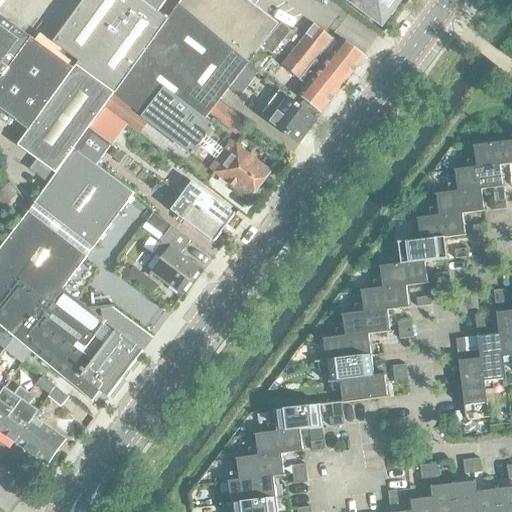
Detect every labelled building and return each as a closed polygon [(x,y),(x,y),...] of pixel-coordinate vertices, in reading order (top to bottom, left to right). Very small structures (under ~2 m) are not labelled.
[(115,95),(169,19),(159,12),(141,0),(84,0),(53,43),(79,62),(77,66),(115,95)] [(141,0),(159,12),(167,0),(141,0)] [(246,0),(181,0),(178,6),(248,64),(252,68),(257,72),(269,57),(259,50),(262,46),(273,54),(291,31),(281,23),(279,25),(246,0)] [(396,6),(397,5),(390,0),(351,0),(350,1),(382,25),(388,16),(391,15),(396,10),(396,6)] [(204,121),(219,102),(248,64),(178,6),(169,19),(115,95),(144,117),(165,90),(204,121)] [(0,81),(32,39),(0,15),(0,81)] [(314,62),(323,52),(333,39),(315,25),(283,65),(300,80),(307,85),(298,97),(322,114),(344,86),(314,62)] [(29,131),(74,70),(32,39),(0,81),(0,108),(17,121),(16,122),(29,131)] [(344,86),(366,57),(343,39),(329,57),(323,52),(314,62),(344,86)] [(75,149),(106,107),(115,95),(77,66),(74,70),(29,131),(18,146),(37,160),(30,170),(49,184),(75,149)] [(214,129),(204,121),(165,90),(144,117),(152,123),(194,155),(214,129)] [(299,144),(316,121),(278,93),(261,115),(299,144)] [(143,135),(152,123),(144,117),(115,95),(106,107),(143,135)] [(106,108),(92,128),(116,146),(131,126),(106,108)] [(100,167),(115,147),(91,129),(76,149),(100,167)] [(511,164),(511,141),(473,146),(473,148),(474,148),(477,168),(500,166),(511,164)] [(250,200),(272,172),(234,143),(219,162),(216,159),(213,163),(216,166),(212,171),(218,176),(218,180),(224,184),(228,184),(250,200)] [(75,149),(49,184),(34,205),(93,249),(134,194),(75,149)] [(503,187),(500,166),(477,168),(454,171),(454,172),(456,172),(458,192),(458,193),(482,190),(482,191),(504,188),(504,187),(503,187)] [(181,197),(225,229),(235,214),(192,182),(181,197)] [(8,199),(14,194),(7,185),(1,190),(0,189),(0,207),(1,209),(10,201),(8,199)] [(484,211),(482,191),(482,190),(458,193),(458,192),(436,195),(436,196),(437,196),(439,216),(439,217),(463,214),(463,215),(485,212),(485,210),(484,211)] [(214,243),(225,229),(181,197),(171,211),(214,243)] [(492,202),(493,211),(507,209),(505,200),(492,202)] [(108,398),(143,351),(116,331),(114,333),(104,325),(83,353),(39,321),(87,257),(28,213),(0,249),(0,325),(14,338),(32,352),(92,402),(100,392),(108,398)] [(465,235),(463,215),(463,214),(439,217),(439,216),(417,219),(417,220),(418,220),(421,240),(421,241),(444,238),(444,239),(467,236),(466,234),(465,235)] [(473,226),(474,235),(488,233),(487,224),(473,226)] [(180,255),(191,241),(172,226),(161,241),(164,244),(156,254),(163,259),(153,272),(181,293),(199,269),(180,255)] [(447,259),(444,239),(444,238),(421,241),(421,240),(398,243),(398,244),(399,244),(402,264),(402,265),(425,262),(425,263),(448,260),(448,259),(447,259)] [(454,250),(455,259),(469,257),(468,248),(454,250)] [(428,283),(425,263),(425,262),(402,265),(402,264),(379,267),(379,268),(381,268),(383,288),(383,289),(407,286),(407,287),(429,284),(429,283),(428,283)] [(435,274),(436,283),(450,281),(449,273),(435,274)] [(409,307),(407,287),(407,286),(383,289),(383,288),(360,291),(361,292),(362,292),(364,312),(364,313),(388,310),(388,311),(410,308),(410,307),(409,307)] [(494,291),(495,305),(504,304),(503,290),(494,291)] [(417,299),(418,307),(432,305),(431,297),(417,299)] [(391,332),(388,311),(388,310),(364,313),(364,312),(342,315),(342,316),(343,316),(345,337),(346,337),(369,335),(391,333),(391,332)] [(511,311),(498,313),(498,312),(497,312),(499,335),(500,335),(503,358),(504,358),(511,357),(511,311)] [(475,315),(476,329),(485,328),(483,314),(475,315)] [(399,331),(413,329),(412,321),(398,322),(399,331)] [(0,345),(5,349),(14,338),(0,325),(0,345)] [(399,331),(400,339),(414,338),(413,329),(399,331)] [(372,355),(369,335),(346,337),(345,337),(323,339),(323,341),(324,341),(327,361),(326,361),(373,356),(372,355)] [(506,381),(504,358),(503,358),(500,335),(499,335),(479,337),(479,336),(478,336),(480,359),(481,359),(484,382),(485,382),(505,380),(505,381),(506,381)] [(32,352),(14,338),(5,349),(23,364),(32,352)] [(456,339),(458,353),(467,352),(465,338),(456,339)] [(374,377),(374,376),(372,356),(373,356),(326,361),(326,362),(327,362),(329,382),(328,382),(328,383),(340,382),(340,381),(374,377)] [(488,405),(485,382),(484,382),(481,359),(480,359),(461,361),(460,361),(459,361),(465,407),(466,407),(466,406),(486,404),(486,405),(488,405)] [(393,375),(407,373),(406,365),(392,366),(393,375)] [(395,384),(408,382),(407,373),(393,375),(395,384)] [(342,403),(389,398),(389,396),(388,397),(385,377),(386,377),(386,375),(374,376),(374,377),(340,381),(340,382),(343,402),(342,402),(342,403)] [(37,384),(50,395),(56,387),(43,376),(37,384)] [(70,398),(57,387),(48,398),(62,408),(70,398)] [(38,411),(30,405),(35,397),(30,393),(27,398),(25,396),(22,400),(22,399),(18,405),(0,429),(0,433),(15,444),(38,411)] [(0,429),(18,405),(1,394),(0,395),(0,429)] [(301,430),(323,428),(323,426),(322,426),(320,406),(321,406),(320,405),(273,411),(273,412),(275,412),(277,432),(277,433),(301,430)] [(35,418),(39,412),(38,411),(15,444),(47,466),(65,440),(35,418)] [(330,418),(331,427),(344,425),(343,416),(330,418)] [(303,451),(301,430),(277,433),(277,432),(254,435),(254,436),(256,436),(258,456),(258,457),(282,454),(282,455),(304,452),(304,451),(303,451)] [(311,442),(312,451),(326,449),(325,440),(311,442)] [(284,475),(282,455),(282,454),(258,457),(258,456),(235,459),(236,460),(237,460),(240,480),(240,481),(274,477),(286,476),(286,475),(284,475)] [(473,474),(482,473),(480,459),(472,460),(473,474)] [(465,475),(473,474),(472,460),(463,461),(465,475)] [(293,474),(307,473),(306,464),(292,466),(293,474)] [(429,465),(431,479),(439,478),(437,464),(429,465)] [(422,480),(431,479),(429,465),(420,466),(422,480)] [(293,474),(294,483),(308,481),(307,473),(293,474)] [(276,498),(274,477),(240,481),(240,480),(227,482),(228,483),(229,483),(232,503),(230,503),(230,504),(278,498),(278,497),(276,498)] [(478,511),(476,493),(477,493),(475,481),(474,481),(474,482),(454,484),(454,483),(453,484),(456,511),(478,511)] [(456,511),(453,484),(452,484),(452,485),(433,487),(433,486),(431,486),(432,498),(433,498),(434,511),(456,511)] [(511,511),(511,488),(498,490),(498,489),(497,489),(499,511),(511,511)] [(499,511),(497,489),(496,489),(496,490),(477,493),(476,493),(478,511),(499,511)] [(388,492),(390,506),(399,505),(397,491),(388,492)] [(278,511),(277,499),(278,499),(278,498),(230,504),(232,504),(232,511),(278,511)] [(434,511),(433,498),(432,498),(412,501),(412,500),(411,500),(412,511),(413,511),(412,511),(434,511)]
